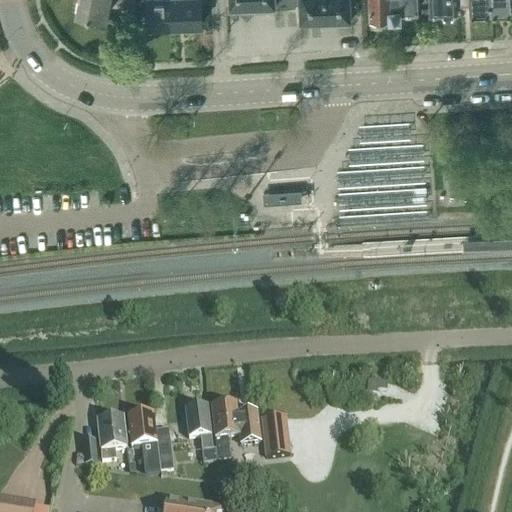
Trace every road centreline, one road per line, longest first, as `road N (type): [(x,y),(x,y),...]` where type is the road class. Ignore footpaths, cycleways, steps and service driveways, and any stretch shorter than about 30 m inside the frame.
road 1 (unclassified): [(511,335),(214,354),(0,378)]
road 2 (tertiary): [(120,101),(511,75)]
road 3 (tertiary): [(120,101),(87,94),(44,68),(20,33),(12,0)]
